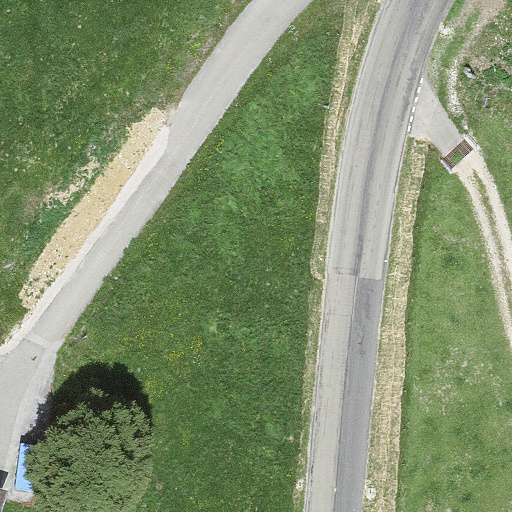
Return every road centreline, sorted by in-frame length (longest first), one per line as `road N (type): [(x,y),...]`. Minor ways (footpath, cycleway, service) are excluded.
road 1 (tertiary): [(330,511),(355,251),(415,0)]
road 2 (track): [(389,86),(471,186),(489,222),(511,315)]
